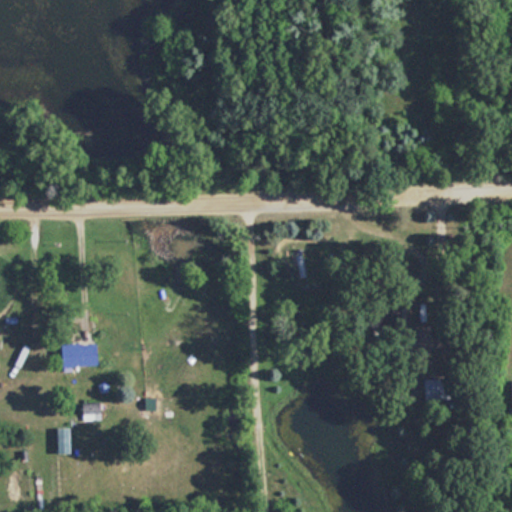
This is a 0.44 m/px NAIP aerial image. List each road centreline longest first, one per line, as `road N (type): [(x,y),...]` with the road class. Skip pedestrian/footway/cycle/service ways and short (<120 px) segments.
road 1 (residential): [(511,182),(0,201)]
road 2 (residential): [(263,194),(243,234),(257,511)]
